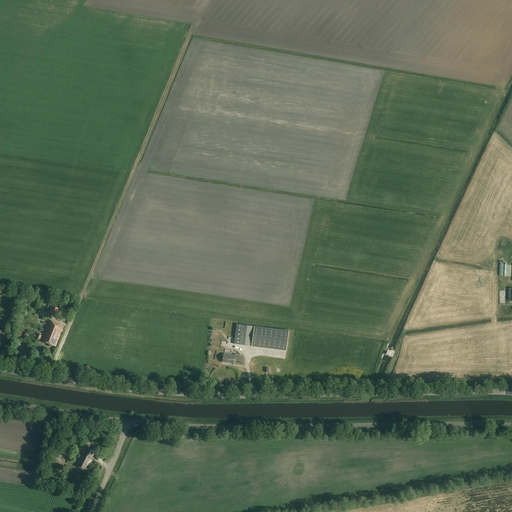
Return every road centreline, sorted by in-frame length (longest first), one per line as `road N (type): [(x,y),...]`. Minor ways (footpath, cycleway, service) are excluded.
road 1 (tertiary): [(511,392),(175,393),(0,368)]
road 2 (unclassified): [(511,425),(125,422)]
road 3 (unclassified): [(125,422),(0,401)]
